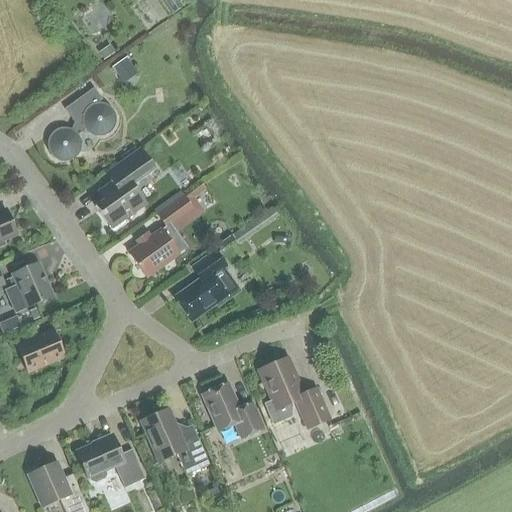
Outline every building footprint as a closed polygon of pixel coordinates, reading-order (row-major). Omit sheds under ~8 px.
[(108,47),(99,54),(103,60),(113,53),(108,47)] [(137,74),(126,58),(111,68),(122,85),(137,74)] [(47,152),(49,155),(52,159),(56,161),(60,162),(65,163),(69,161),(73,159),(76,156),(79,153),(80,148),(80,144),(79,140),(77,136),(84,131),(87,134),(91,136),(95,137),(99,137),(104,137),(108,134),(111,131),(113,128),(115,123),(115,119),(114,115),(112,111),(109,107),(105,105),(101,104),(97,104),(101,100),(93,89),(63,110),(73,123),(70,130),(66,129),(61,129),(57,130),(53,132),(50,135),(47,139),(46,143),(46,147),(47,152)] [(123,221),(141,208),(145,205),(131,186),(154,170),(139,149),(103,175),(109,184),(97,193),(102,201),(94,207),(112,232),(124,224),(123,221)] [(156,215),(165,228),(128,255),(144,278),(186,248),(171,227),(193,211),(182,196),(156,215)] [(240,244),(280,218),(273,208),(233,234),(240,244)] [(0,242),(16,236),(5,211),(0,212),(0,242)] [(274,235),(273,243),(285,244),(286,236),(274,235)] [(215,304),(217,306),(237,292),(221,269),(224,267),(214,252),(191,269),(200,280),(173,299),(190,322),(215,304)] [(16,285),(3,291),(13,314),(26,308),(51,298),(36,264),(12,275),(16,285)] [(27,373),(63,357),(52,332),(16,347),(27,373)] [(290,417),(291,404),(295,403),(306,430),(328,421),(315,389),(302,395),(286,359),(257,371),(270,402),(263,405),(272,425),(290,417)] [(240,440),(262,430),(251,404),(238,410),(227,385),(201,396),(217,432),(234,425),(240,440)] [(167,411),(140,423),(157,463),(175,455),(185,476),(208,466),(195,436),(181,442),(167,411)] [(123,489),(144,480),(131,450),(119,456),(110,435),(96,442),(96,444),(76,453),(87,478),(88,478),(90,483),(95,484),(104,480),(106,475),(104,471),(113,467),(123,489)] [(60,480),(53,464),(29,475),(43,507),(58,501),(63,511),(87,511),(83,502),(72,475),(60,480)] [(219,488),(213,491),(216,498),(222,496),(219,488)] [(157,501),(152,503),(156,511),(160,509),(157,501)]
